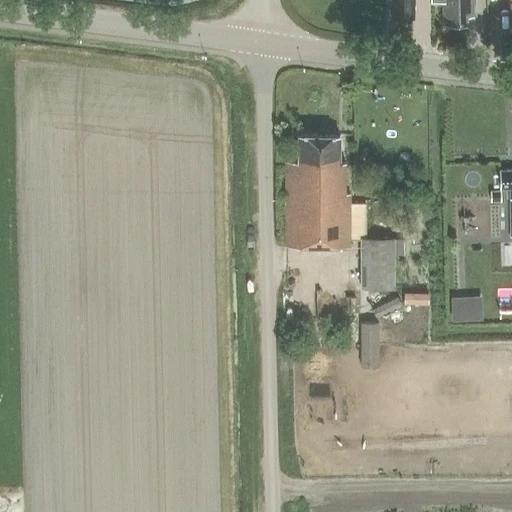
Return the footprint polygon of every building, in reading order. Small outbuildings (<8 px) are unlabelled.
[(391,0),(392,18),(414,18),(413,0),(391,0)] [(472,0),(430,0),(442,0),(443,17),(448,17),(448,24),(467,24),(467,17),(473,17),(472,0)] [(286,162),(286,246),(349,247),(350,194),(345,194),(345,163),(339,163),(339,135),(298,135),(298,162),(286,162)] [(511,237),(511,236),(511,170),(499,171),(500,188),(510,188),(511,237)] [(501,192),(490,192),(490,202),(501,202),(501,192)] [(360,239),(360,288),(394,288),(394,255),(404,255),(404,239),(391,239),(360,239)] [(458,296),(451,296),(452,320),(482,319),(481,296),(464,296),(458,296)]
